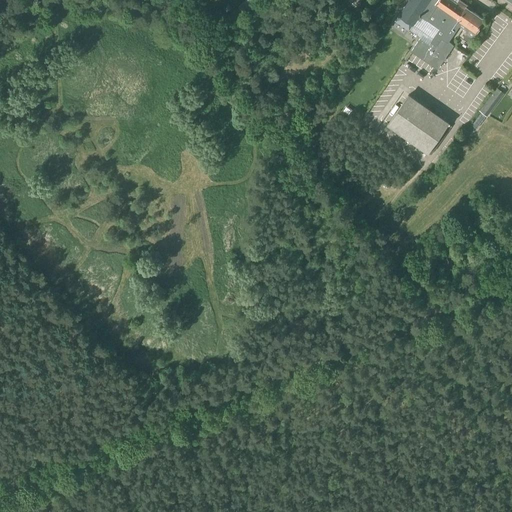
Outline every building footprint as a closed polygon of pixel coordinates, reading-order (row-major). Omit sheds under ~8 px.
[(193,0),(189,6),(199,14),(207,4),(201,0),(193,0)] [(249,0),(247,0),(238,8),(244,15),(254,5),(249,0)] [(408,0),(390,29),(403,38),(409,30),(421,38),(412,52),(437,69),(453,45),(448,42),(459,25),(466,30),(465,32),(466,33),(463,38),(469,42),(472,37),(473,37),(478,30),(476,28),(484,18),(466,6),(467,5),(460,0),(459,0),(457,3),(452,0),(408,0)] [(387,125),(407,138),(403,144),(411,149),(411,150),(423,159),(427,153),(448,123),(408,95),(387,125)] [(480,112),(486,116),(498,101),(492,96),(480,112)]
